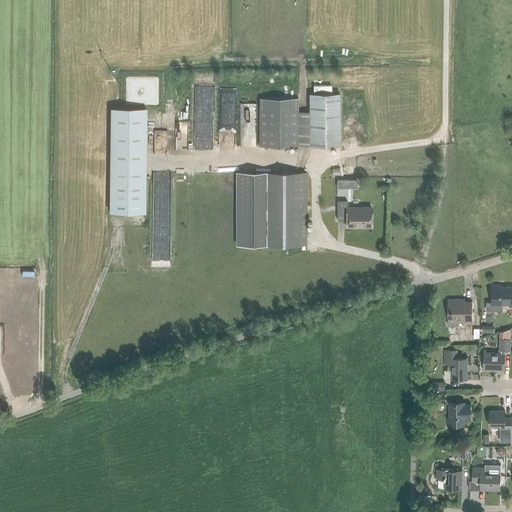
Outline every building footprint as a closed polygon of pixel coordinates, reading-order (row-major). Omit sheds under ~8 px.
[(338,146),(337,93),(309,94),(309,112),(298,112),(298,109),(298,99),(264,99),(259,99),(259,109),(259,147),(338,146)] [(305,173),(209,173),(209,246),(305,246),(305,173)] [(109,181),(109,212),(145,212),(145,181),(109,181)] [(346,201),(336,201),(336,221),(345,221),(345,227),(370,226),(370,207),(346,208),(346,201)] [(511,287),(500,288),(500,286),(491,286),(491,302),(486,302),(486,312),(502,312),(503,305),(509,305),(509,306),(511,306),(511,287)] [(464,323),(472,323),(472,302),(458,302),(458,300),(447,300),(447,321),(464,320),(464,323)] [(499,338),(498,354),(503,354),(503,350),(510,351),(511,339),(499,338)] [(451,379),(467,379),(466,358),(456,358),(456,350),(445,350),(445,364),(451,364),(451,379)] [(504,369),(504,354),(503,354),(498,354),(484,354),(483,368),(504,369)] [(464,403),(449,403),(449,418),(447,418),(447,423),(449,423),(449,424),(464,424),(464,418),(470,418),(470,405),(464,405),(464,403)] [(510,443),(510,419),(504,419),(504,412),(489,412),(489,427),(500,427),(500,432),(500,443),(510,443)] [(499,490),(500,475),(485,474),(485,468),(472,468),(472,480),(481,481),(480,490),(499,490)] [(461,489),(462,470),(436,469),(436,479),(445,480),(445,489),(461,489)]
